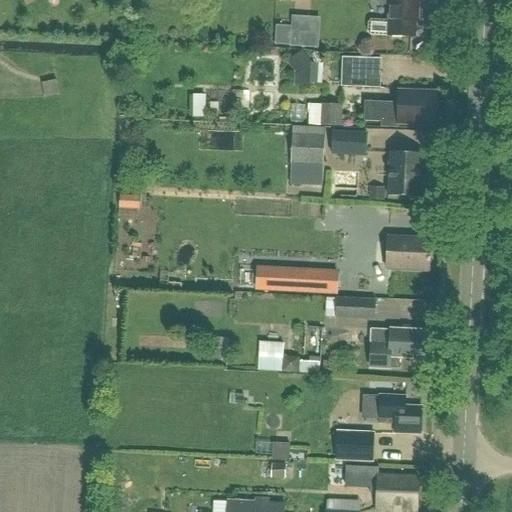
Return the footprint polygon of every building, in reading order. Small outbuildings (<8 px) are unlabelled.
[(369,33),(372,36),(415,38),(416,23),(418,23),(419,0),(389,0),(388,21),(373,20),(369,23),(369,33)] [(291,47),(318,48),(318,34),(292,33),(291,47)] [(309,65),(300,53),(287,64),(294,74),(294,85),(309,86),(310,64),(309,65)] [(380,72),(380,60),(341,58),(341,70),(380,72)] [(435,127),(437,93),(399,92),(399,104),(365,103),(364,123),(381,124),(381,129),(399,129),(399,126),(435,127)] [(204,116),(205,94),(193,94),(192,116),(204,116)] [(322,127),(338,127),(339,106),(323,106),(322,127)] [(366,158),(367,134),(332,132),(331,156),(366,158)] [(323,165),(324,138),(293,137),(292,164),(323,165)] [(420,197),(421,154),(390,153),(388,196),(420,197)] [(139,198),(121,197),(120,208),(138,209),(139,198)] [(367,237),(365,268),(387,269),(429,271),(431,239),(389,238),(367,237)] [(257,290),(272,291),(336,294),(338,274),(273,271),(258,270),(257,290)] [(392,325),(423,326),(424,300),(392,299),(392,325)] [(376,322),(377,302),(336,300),(335,321),(376,322)] [(425,359),(426,333),(375,330),(372,332),(371,368),(400,370),(400,358),(425,359)] [(282,373),(283,355),(259,354),(258,371),(282,373)] [(299,359),(290,358),(283,364),(283,372),(298,373),(299,359)] [(319,364),(300,363),(300,374),(319,375),(319,364)] [(421,435),(422,408),(405,408),(406,398),(364,396),(363,415),(367,419),(379,419),(379,425),(395,425),(395,434),(421,435)] [(373,463),(374,434),(336,432),(335,462),(373,463)] [(256,457),(271,457),(271,443),(256,442),(256,457)] [(273,444),(272,461),(288,462),(289,445),(273,444)] [(285,466),(272,465),(272,478),(285,479),(285,466)] [(347,467),(346,487),(377,489),(376,510),(391,510),(391,511),(418,511),(419,488),(419,479),(403,478),(379,477),(379,469),(347,467)] [(239,504),(239,511),(284,511),(285,506),(269,505),(269,501),(254,501),(254,505),(239,504)] [(225,511),(239,511),(239,504),(226,503),(225,511)]
